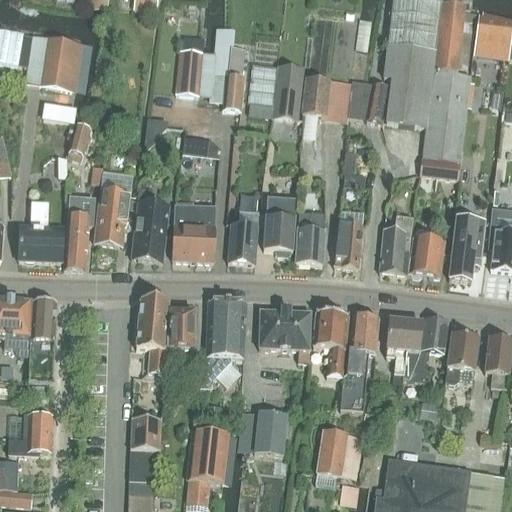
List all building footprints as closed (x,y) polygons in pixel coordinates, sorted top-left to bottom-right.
[(134,0),(133,13),(156,16),(157,0),(134,0)] [(392,0),(383,83),(391,84),(386,127),(426,132),(423,162),(459,166),(469,81),(456,79),(432,76),(441,9),(441,0),(392,0)] [(441,9),(432,76),(456,79),(465,11),(441,9)] [(508,64),(511,35),(511,24),(483,16),(479,46),(499,49),(497,63),(508,64)] [(25,88),(67,95),(74,47),(32,40),(25,88)] [(176,99),(198,101),(202,57),(179,54),(176,99)] [(303,74),(277,71),(271,124),(297,127),(303,74)] [(226,80),(222,115),(239,117),(243,82),(226,80)] [(301,119),(326,121),(330,86),(306,83),(301,119)] [(389,92),(372,89),(365,125),(382,128),(389,92)] [(147,124),(143,158),(162,141),(160,139),(166,133),(167,126),(147,124)] [(68,156),(81,160),(89,135),(76,131),(68,156)] [(1,141),(0,141),(0,182),(10,180),(1,141)] [(355,155),(334,155),(335,175),(356,174),(355,155)] [(423,162),(420,178),(458,183),(459,166),(423,162)] [(126,234),(130,200),(132,179),(102,176),(94,248),(122,251),(124,234),(126,234)] [(131,263),(162,267),(169,211),(147,209),(149,197),(139,196),(131,263)] [(68,211),(66,229),(64,274),(85,275),(88,223),(78,223),(78,212),(79,204),(68,203),(68,211)] [(18,266),(62,267),(62,232),(47,231),(47,208),(33,207),(31,215),(30,231),(19,230),(18,266)] [(287,262),(290,260),(290,257),(292,257),(295,208),(277,207),(277,209),(267,209),(266,223),(265,223),(263,255),(275,256),(275,259),(277,262),(287,262)] [(333,226),(350,229),(352,212),(335,209),(333,226)] [(216,211),(174,210),(174,219),(172,266),(213,267),(216,211)] [(489,236),(487,255),(492,255),(490,275),(511,277),(511,217),(491,215),(489,236)] [(239,230),(230,229),(227,267),(254,269),(258,217),(240,216),(239,230)] [(324,236),(323,236),(324,219),(299,217),(295,269),(322,271),(324,236)] [(383,234),(379,278),(406,281),(412,223),(396,221),(394,236),(383,234)] [(334,272),(357,275),(362,230),(338,228),(334,272)] [(477,235),(455,232),(448,284),(470,287),(472,271),(479,272),(483,237),(477,236),(477,235)] [(419,283),(422,281),(439,283),(444,247),(437,246),(437,242),(432,241),(432,246),(429,245),(430,242),(430,239),(427,236),(423,235),(418,235),(416,237),(414,240),(414,243),(412,243),(407,279),(411,279),(413,282),(419,283)] [(0,343),(4,343),(4,353),(12,353),(20,362),(28,362),(29,339),(31,305),(14,304),(14,303),(6,302),(6,304),(0,303),(0,343)] [(28,387),(52,388),(56,306),(32,305),(28,387)] [(164,355),(168,305),(140,306),(136,354),(150,355),(149,362),(149,364),(148,377),(165,378),(165,379),(166,379),(168,355),(164,355)] [(212,386),(233,363),(243,364),(246,308),(207,306),(205,358),(197,358),(196,380),(196,394),(211,394),(212,386)] [(166,354),(179,354),(179,368),(192,368),(193,354),(194,316),(169,316),(166,335),(166,354)] [(260,316),(258,354),(298,355),(297,367),(308,367),(309,356),(310,317),(260,316)] [(326,382),(342,383),(348,321),(315,317),(313,335),(314,335),(312,353),(329,354),(326,382)] [(342,382),(339,415),(362,418),(367,358),(375,359),(378,324),(377,323),(376,320),(365,319),(363,322),(353,321),(349,356),(347,380),(343,382),(342,382)] [(405,364),(403,380),(403,384),(424,387),(428,356),(443,359),(447,327),(424,324),(420,354),(419,360),(406,358),(405,364)] [(389,325),(386,362),(395,363),(394,379),(403,380),(405,364),(406,358),(406,357),(419,358),(421,328),(389,325)] [(478,342),(451,339),(445,386),(447,390),(453,391),(457,387),(472,389),(473,376),(474,376),(478,342)] [(492,379),(490,393),(507,395),(511,348),(511,346),(488,344),(485,378),(492,379)] [(32,405),(48,405),(48,393),(33,393),(32,405)] [(222,417),(204,415),(203,429),(221,431),(222,417)] [(254,457),(282,460),(286,421),(258,418),(254,457)] [(52,421),(23,420),(23,446),(7,446),(7,461),(38,462),(38,457),(50,458),(52,421)] [(131,423),(130,455),(160,456),(161,424),(131,423)] [(228,439),(192,435),(187,485),(188,485),(210,487),(222,488),(228,439)] [(347,439),(323,435),(316,479),(340,482),(347,439)] [(157,457),(130,456),(128,486),(156,487),(157,457)] [(489,511),(493,480),(389,465),(383,504),(376,503),(374,511),(489,511)] [(0,494),(16,495),(18,467),(0,466),(0,494)] [(206,511),(210,487),(188,485),(185,511),(206,511)] [(128,499),(155,500),(156,488),(128,487),(128,499)] [(0,509),(28,511),(30,511),(32,498),(0,495),(0,509)] [(127,511),(151,511),(154,511),(155,500),(128,499),(127,511)]
